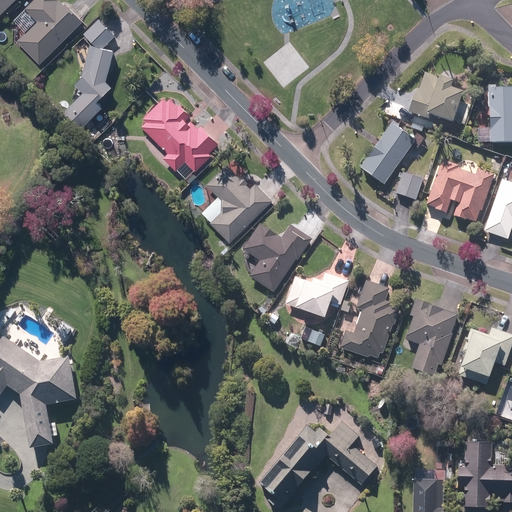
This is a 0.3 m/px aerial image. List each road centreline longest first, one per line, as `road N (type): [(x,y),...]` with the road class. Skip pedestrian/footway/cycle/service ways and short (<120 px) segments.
road 1 (residential): [(511,281),(386,237),(297,160)]
road 2 (residential): [(466,0),(430,21),(297,160)]
road 3 (residential): [(297,160),(138,0)]
